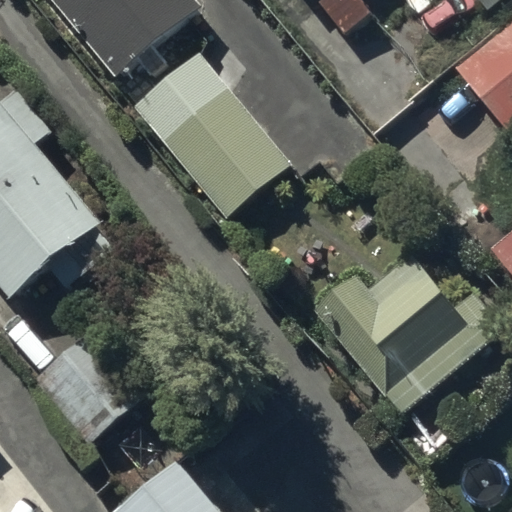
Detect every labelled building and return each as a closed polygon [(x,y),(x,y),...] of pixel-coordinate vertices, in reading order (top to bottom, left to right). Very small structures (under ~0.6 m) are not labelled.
[(186,0),(44,0),(132,103),(214,33),(186,0)] [(301,0),(303,3),(307,0),(325,0),(328,3),(318,11),(345,47),(372,26),(352,0),(301,0)] [(511,31),(453,81),(510,145),(511,143),(511,31)] [(210,74),(145,127),(237,239),(302,186),(210,74)] [(0,298),(15,317),(54,285),(68,303),(121,261),(38,158),(55,145),(21,103),(6,115),(0,107),(0,298)] [(511,246),(492,263),(511,285),(511,246)] [(359,289),(318,324),(403,427),(509,338),(480,303),(456,323),(414,272),(373,306),(359,289)] [(94,454),(154,407),(100,340),(40,387),(94,454)] [(210,511),(176,473),(131,511),(210,511)]
